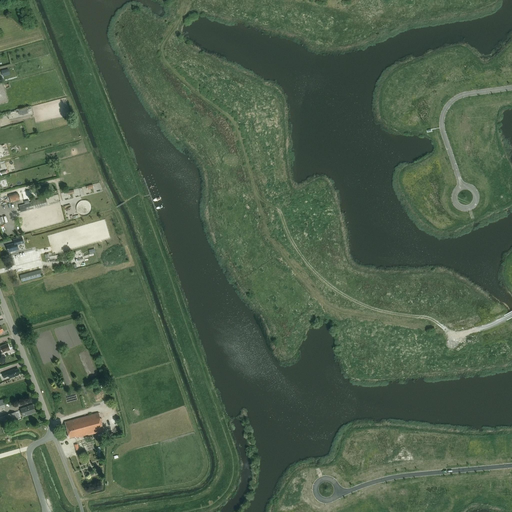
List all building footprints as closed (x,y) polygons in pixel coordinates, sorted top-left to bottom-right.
[(17,193),(8,195),(10,202),(19,200),(17,193)] [(21,212),(48,205),(46,198),(32,202),(32,203),(19,206),(21,212)] [(13,240),(14,243),(7,245),(8,252),(19,250),(17,245),(24,243),(22,238),(13,240)] [(22,282),(42,276),(40,270),(20,276),(22,282)] [(8,344),(0,346),(0,353),(2,353),(3,353),(6,352),(5,351),(9,350),(9,348),(8,344)] [(19,374),(20,373),(18,369),(15,371),(15,369),(3,374),(4,378),(9,376),(10,378),(19,375),(19,374)] [(23,416),(35,412),(33,405),(20,409),(23,416)] [(18,419),(16,413),(15,412),(0,417),(0,418),(3,426),(18,421),(18,419)] [(93,434),(104,431),(101,421),(100,419),(99,412),(65,422),(69,438),(75,436),(76,438),(80,437),(80,438),(89,435),(93,434)]
